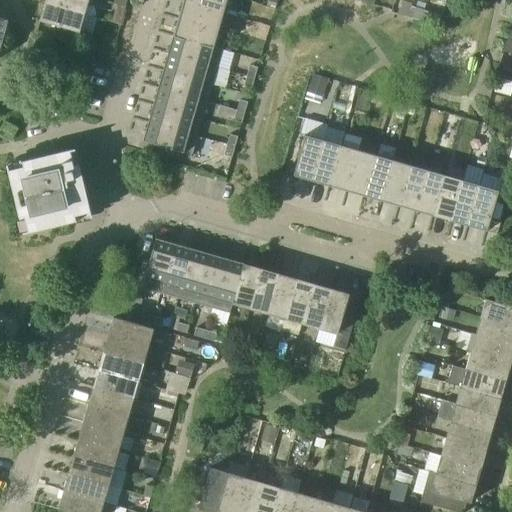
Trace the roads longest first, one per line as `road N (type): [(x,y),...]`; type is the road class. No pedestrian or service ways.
road 1 (residential): [(132,223),(163,209),(251,229),(294,216),(511,275)]
road 2 (residential): [(17,511),(78,277),(105,237),(132,223)]
road 3 (residential): [(132,223),(107,182),(150,0)]
